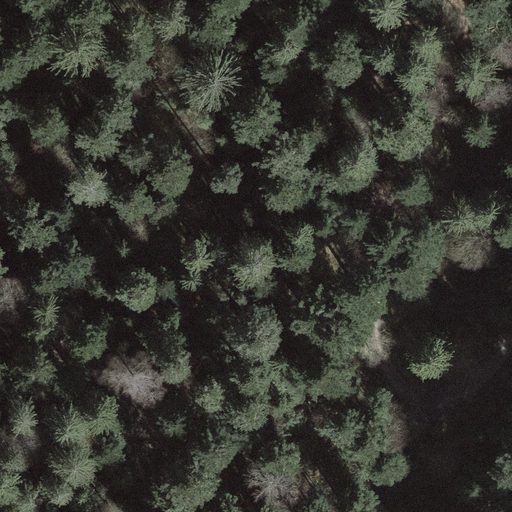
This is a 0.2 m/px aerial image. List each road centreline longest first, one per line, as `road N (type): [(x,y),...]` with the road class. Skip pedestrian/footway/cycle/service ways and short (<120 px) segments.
road 1 (track): [(309,0),(358,72),(377,126),(368,261),(373,332),(392,384),(405,397),(451,400),(511,342)]
road 2 (track): [(0,326),(65,349),(104,379),(160,448),(187,511)]
